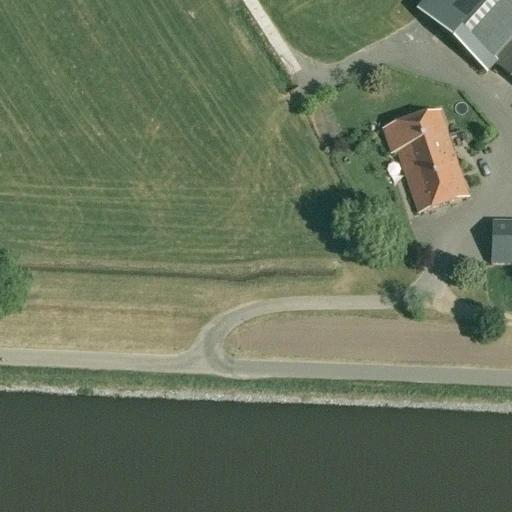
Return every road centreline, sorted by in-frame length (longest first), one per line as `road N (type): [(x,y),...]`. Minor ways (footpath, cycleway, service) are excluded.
road 1 (unclassified): [(511,377),(0,355)]
road 2 (track): [(244,0),(308,90),(374,64),(421,57)]
